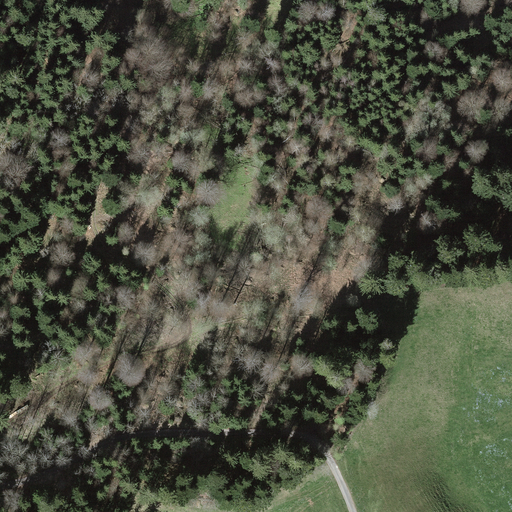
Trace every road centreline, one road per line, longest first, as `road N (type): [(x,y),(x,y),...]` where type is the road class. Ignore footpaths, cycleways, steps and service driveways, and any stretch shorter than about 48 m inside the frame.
road 1 (track): [(0,105),(30,138),(65,149),(81,165),(99,247),(169,291),(187,326),(167,345),(61,383),(0,429)]
road 2 (track): [(169,291),(225,355),(309,416),(317,440)]
